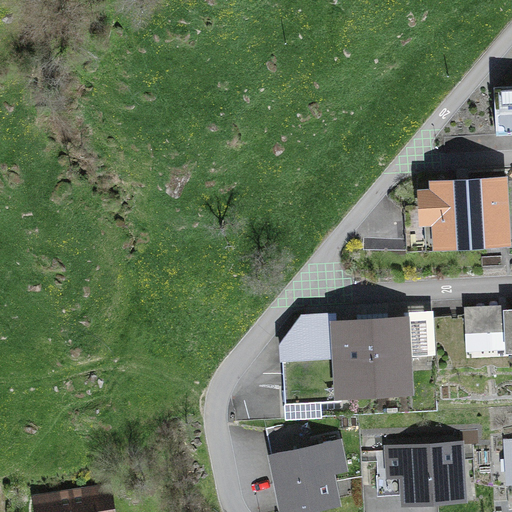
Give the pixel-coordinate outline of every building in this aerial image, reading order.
[(436,245),(509,240),(504,173),(432,178),(436,245)] [(498,329),(496,300),(465,302),(467,331),(498,329)] [(373,386),(406,384),(403,319),(370,320),(373,386)] [(340,388),(373,386),(370,320),(337,322),(340,388)] [(406,495),(463,491),(460,442),(390,447),(392,471),(404,471),(406,495)] [(285,509),(336,500),(326,443),(275,452),(285,509)] [(111,511),(108,487),(37,498),(39,511),(111,511)]
